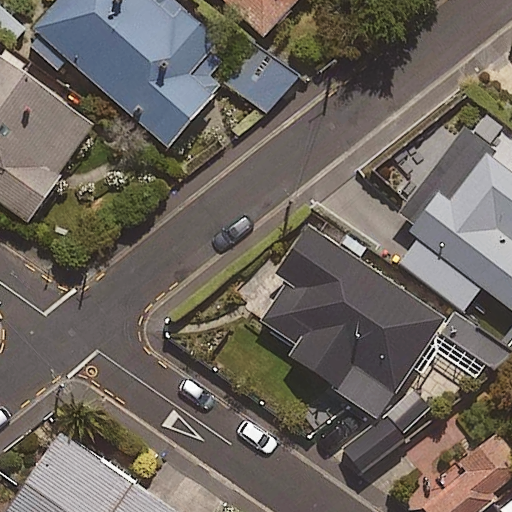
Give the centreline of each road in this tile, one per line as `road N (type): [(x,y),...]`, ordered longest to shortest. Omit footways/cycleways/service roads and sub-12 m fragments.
road 1 (residential): [(71,317),(468,0)]
road 2 (residential): [(71,317),(339,511)]
